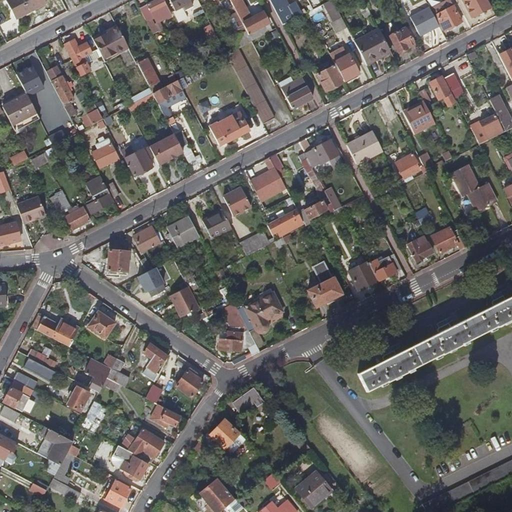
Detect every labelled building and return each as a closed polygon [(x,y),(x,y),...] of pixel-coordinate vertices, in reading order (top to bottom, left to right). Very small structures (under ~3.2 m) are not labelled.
[(14,21),(44,5),(41,0),(8,0),(5,2),(14,21)] [(170,14),(162,0),(155,0),(138,9),(153,37),(158,35),(156,32),(162,29),(160,26),(156,28),(153,23),(170,14)] [(191,6),(188,0),(167,0),(173,10),(171,11),(174,17),(184,12),(181,6),(184,5),(186,9),(191,6)] [(229,7),(225,0),(204,0),(212,0),(219,13),(229,7)] [(250,20),(238,0),(228,0),(247,34),(247,35),(268,24),(262,13),(250,20)] [(301,16),(293,2),(286,6),(283,0),(268,0),(282,26),(301,16)] [(434,16),(452,6),(448,0),(446,0),(431,8),(434,16)] [(490,8),(486,0),(464,0),(473,17),(490,8)] [(339,18),(330,1),(321,5),(330,23),(339,18)] [(461,22),(452,6),(434,16),(442,32),(461,22)] [(307,18),(321,11),(318,7),(305,14),(307,18)] [(407,18),(420,11),(417,7),(404,13),(407,18)] [(436,26),(426,8),(420,11),(407,18),(417,36),(423,33),(424,36),(428,34),(426,31),(436,26)] [(176,21),(186,16),(184,12),(174,17),(176,21)] [(345,29),(339,18),(330,23),(328,24),(334,35),(345,29)] [(251,42),(275,29),(273,25),(270,28),(268,24),(247,35),(251,42)] [(412,44),(403,27),(387,36),(396,53),(412,44)] [(389,53),(376,29),(352,42),(364,63),(378,56),(379,58),(389,53)] [(127,49),(117,30),(107,35),(108,37),(93,44),(102,61),(116,53),(117,55),(127,49)] [(247,35),(247,34),(240,38),(241,40),(236,43),(239,48),(251,42),(247,35)] [(226,55),(237,49),(239,48),(236,43),(234,41),(222,48),(226,55)] [(80,59),(89,54),(84,45),(76,49),(72,42),(63,47),(79,77),(88,72),(80,59)] [(511,51),(511,49),(509,46),(504,48),(506,51),(503,53),(505,56),(498,59),(507,75),(511,72),(511,51)] [(273,118),(237,49),(226,55),(263,125),(273,118)] [(476,57),(473,52),(467,56),(469,60),(476,57)] [(357,73),(346,54),(332,62),(343,81),(357,73)] [(162,89),(147,61),(137,67),(149,90),(151,94),(162,89)] [(33,71),(31,67),(15,76),(23,92),(39,83),(37,78),(33,71)] [(341,83),(332,67),(315,76),(324,92),(341,83)] [(73,100),(69,93),(72,91),(70,89),(72,87),(69,83),(68,84),(66,83),(64,84),(55,68),(45,74),(70,119),(76,115),(70,105),(73,103),(71,101),(73,100)] [(460,86),(452,73),(443,77),(451,91),(460,86)] [(312,99),(301,78),(294,82),(290,76),(277,83),(292,110),(312,99)] [(186,87),(182,78),(177,81),(181,89),(186,87)] [(455,105),(441,79),(429,85),(438,102),(443,100),(448,108),(455,105)] [(181,89),(177,81),(174,82),(162,89),(151,94),(154,100),(168,125),(174,121),(166,106),(165,104),(161,106),(159,102),(172,94),(176,101),(185,96),(181,89)] [(511,87),(505,90),(511,103),(511,120),(499,97),(489,103),(506,133),(511,129),(511,87)] [(127,107),(151,94),(149,90),(124,103),(127,107)] [(138,108),(154,100),(151,94),(127,107),(131,116),(140,111),(138,108)] [(166,106),(176,101),(172,94),(159,102),(161,106),(165,104),(166,106)] [(39,120),(26,96),(1,109),(14,133),(39,120)] [(103,108),(98,99),(92,102),(92,103),(97,112),(103,108)] [(435,124),(423,102),(409,109),(411,112),(421,131),(435,124)] [(97,112),(92,103),(90,104),(91,106),(84,110),(88,116),(93,125),(102,121),(98,114),(97,112)] [(117,107),(119,111),(127,107),(124,103),(117,107)] [(104,110),(98,114),(102,121),(108,118),(104,110)] [(248,130),(238,112),(213,126),(212,124),(208,126),(220,146),(248,130)] [(421,131),(411,112),(404,116),(414,135),(421,131)] [(86,129),(93,125),(88,116),(81,120),(86,129)] [(504,134),(495,117),(481,124),(487,137),(485,138),(484,136),(476,140),(479,147),(504,134)] [(52,146),(65,140),(60,131),(48,138),(52,146)] [(381,151),(371,132),(345,146),(355,165),(381,151)] [(175,156),(182,152),(180,149),(176,142),(173,135),(151,147),(160,164),(168,160),(169,160),(175,157),(175,156)] [(182,152),(191,168),(198,164),(183,138),(176,142),(180,149),(182,152)] [(118,159),(107,140),(104,141),(99,144),(95,146),(98,152),(92,155),(100,169),(118,159)] [(328,141),(303,154),(311,168),(327,160),(333,170),(341,166),(328,141)] [(57,154),(52,146),(46,150),(50,158),(57,154)] [(152,166),(143,152),(146,150),(144,146),(131,154),(127,146),(119,150),(134,176),(152,166)] [(160,164),(151,147),(149,148),(158,166),(160,164)] [(37,167),(51,160),(50,158),(46,150),(31,158),(37,167)] [(13,167),(28,159),(24,153),(9,161),(13,167)] [(419,171),(415,164),(417,163),(411,153),(394,162),(403,179),(397,182),(401,188),(407,184),(404,179),(419,171)] [(451,159),(449,153),(443,156),(446,162),(451,159)] [(282,166),(276,154),(268,158),(279,178),(284,175),(280,168),(282,166)] [(434,170),(426,155),(419,158),(426,172),(427,174),(434,170)] [(279,178),(268,158),(263,161),(269,172),(279,191),(284,189),(279,178)] [(322,193),(306,163),(300,167),(314,193),(315,192),(318,197),(323,194),(322,193)] [(494,201),(485,183),(477,186),(466,163),(448,172),(460,195),(465,192),(474,211),(494,201)] [(19,188),(11,171),(3,175),(8,187),(10,192),(19,188)] [(279,191),(269,172),(249,182),(259,202),(279,191)] [(381,194),(398,185),(393,177),(377,186),(381,194)] [(87,206),(92,215),(112,203),(98,178),(85,185),(94,203),(87,206)] [(119,196),(113,184),(106,188),(112,200),(119,196)] [(381,195),(376,186),(371,189),(376,197),(381,195)] [(250,207),(239,188),(221,198),(232,217),(250,207)] [(341,210),(330,188),(322,193),(323,194),(333,214),(339,211),(341,210)] [(54,197),(48,200),(57,217),(64,213),(63,212),(70,208),(61,192),(53,196),(54,197)] [(511,199),(508,193),(503,195),(507,202),(508,201),(511,199)] [(44,216),(36,196),(15,205),(23,224),(44,216)] [(352,214),(349,209),(366,201),(364,198),(341,210),(339,211),(343,217),(343,219),(352,214)] [(304,226),(326,213),(321,203),(298,215),(304,226)] [(89,222),(82,209),(78,211),(76,208),(69,212),(71,214),(64,218),(72,232),(89,222)] [(426,209),(415,214),(418,220),(421,226),(432,219),(429,214),(429,215),(426,209)] [(230,229),(221,211),(201,221),(210,239),(230,229)] [(343,217),(339,211),(333,214),(336,220),(343,217)] [(279,238),(298,227),(298,226),(301,224),(295,212),(285,217),(282,212),(275,215),(279,221),(267,227),(271,235),(276,232),(279,238)] [(198,239),(188,219),(167,230),(177,249),(198,239)] [(421,226),(418,220),(410,225),(413,230),(421,226)] [(0,245),(19,241),(14,225),(0,228),(0,245)] [(440,253),(459,244),(456,239),(459,237),(456,232),(453,233),(450,228),(432,238),(440,253)] [(140,253),(158,243),(150,229),(140,234),(139,232),(133,235),(132,240),(140,253)] [(247,259),(266,249),(270,247),(264,234),(240,246),(247,259)] [(298,241),(294,234),(276,244),(279,250),(287,245),(288,247),(298,241)] [(433,254),(424,237),(407,246),(416,263),(433,254)] [(127,272),(128,254),(119,253),(119,242),(108,248),(107,271),(115,272),(127,272)] [(376,283),(402,270),(395,257),(390,260),(387,256),(377,262),(375,260),(367,264),(376,283)] [(340,296),(332,279),(331,280),(322,263),(310,269),(319,286),(307,293),(315,309),(340,296)] [(367,264),(366,263),(347,273),(356,293),(376,283),(367,264)] [(163,284),(154,266),(137,275),(145,292),(147,291),(163,284)] [(225,280),(221,272),(217,274),(221,282),(225,280)] [(12,296),(11,280),(0,280),(0,305),(7,305),(6,296),(12,296)] [(163,284),(147,291),(150,297),(166,289),(163,284)] [(198,308),(187,286),(186,286),(177,290),(177,291),(168,296),(179,317),(198,308)] [(267,326),(284,317),(270,291),(255,299),(254,297),(240,304),(243,310),(237,313),(247,333),(249,336),(255,333),(256,334),(257,335),(258,335),(259,335),(261,336),(263,336),(264,335),(266,334),(267,333),(268,330),(268,328),(267,326)] [(511,296),(357,375),(366,393),(511,319),(511,296)] [(89,311),(95,300),(89,297),(83,308),(89,311)] [(237,313),(233,306),(228,308),(233,317),(232,318),(241,335),(247,333),(237,313)] [(105,338),(115,324),(98,312),(87,326),(105,338)] [(70,348),(80,328),(62,318),(58,324),(44,317),(43,318),(39,316),(33,329),(70,348)] [(240,353),(254,347),(249,336),(247,333),(241,335),(240,353)] [(263,346),(258,335),(257,335),(256,334),(255,333),(249,336),(254,347),(256,350),(263,346)] [(240,353),(241,335),(225,334),(225,341),(217,340),(217,351),(240,353)] [(158,375),(156,374),(168,358),(149,345),(142,354),(151,361),(142,374),(153,382),(158,375)] [(47,359),(48,357),(32,348),(28,356),(44,364),(45,363),(47,359)] [(112,370),(116,361),(117,360),(109,356),(104,366),(112,370)] [(57,363),(50,359),(50,360),(48,365),(54,368),(57,363)] [(85,373),(95,379),(90,389),(98,393),(107,375),(109,374),(112,370),(104,366),(92,360),(85,373)] [(125,388),(129,379),(119,374),(124,365),(116,361),(112,370),(109,374),(107,379),(119,385),(125,388)] [(191,398),(202,383),(196,378),(198,374),(189,368),(180,380),(178,379),(174,385),(176,387),(176,388),(191,398)] [(27,388),(31,380),(19,373),(14,381),(27,388)] [(115,393),(119,385),(107,379),(103,386),(115,393)] [(35,392),(39,384),(31,380),(27,388),(34,391),(35,392)] [(23,413),(34,391),(27,388),(14,381),(3,403),(23,413)] [(80,412),(90,395),(75,388),(66,405),(80,412)] [(265,404),(256,388),(234,401),(239,409),(254,400),(259,408),(265,404)] [(85,415),(94,397),(90,395),(80,412),(85,415)] [(98,426),(107,410),(94,403),(86,418),(98,426)] [(0,414),(17,424),(21,414),(5,406),(0,414)] [(176,430),(181,420),(166,412),(167,410),(159,406),(151,421),(168,431),(170,427),(176,430)] [(98,426),(86,418),(81,427),(95,434),(99,426),(98,426)] [(227,422),(212,437),(224,449),(226,448),(231,453),(245,440),(227,422)] [(67,454),(74,442),(69,439),(45,427),(41,436),(44,438),(36,454),(60,467),(67,454)] [(74,442),(78,432),(74,430),(69,439),(74,442)] [(129,436),(121,448),(134,455),(151,464),(164,444),(144,431),(136,441),(129,436)] [(311,450),(304,440),(299,444),(306,454),(311,450)] [(210,455),(200,444),(194,449),(195,450),(203,460),(210,455)] [(148,465),(133,457),(134,455),(121,448),(118,447),(114,456),(125,462),(120,471),(139,481),(148,465)] [(66,478),(77,458),(67,454),(60,467),(53,481),(66,488),(70,480),(66,478)] [(426,511),(437,511),(511,474),(511,459),(422,504),(426,511)] [(332,490),(315,472),(297,489),(314,508),(332,490)] [(276,476),(274,474),(265,482),(274,492),(283,484),(276,476)] [(43,489),(47,480),(40,477),(36,486),(43,489)] [(218,478),(199,494),(208,504),(210,507),(206,510),(204,511),(203,511),(218,511),(225,507),(229,511),(238,511),(243,508),(218,478)] [(77,503),(81,495),(66,488),(53,481),(49,488),(77,503)] [(120,510),(130,490),(116,482),(109,496),(106,495),(103,501),(120,510)] [(295,511),(282,495),(261,511),(295,511)]
